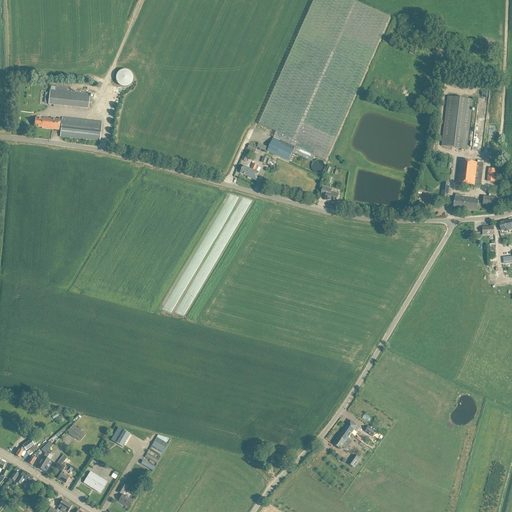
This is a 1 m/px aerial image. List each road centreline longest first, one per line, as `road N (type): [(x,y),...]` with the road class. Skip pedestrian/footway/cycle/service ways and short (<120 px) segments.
road 1 (unclassified): [(451,220),(347,218),(123,158),(0,138)]
road 2 (unclassified): [(252,511),(344,403),(451,220)]
